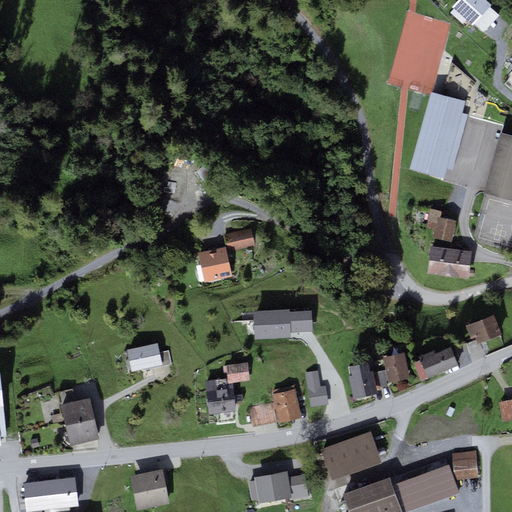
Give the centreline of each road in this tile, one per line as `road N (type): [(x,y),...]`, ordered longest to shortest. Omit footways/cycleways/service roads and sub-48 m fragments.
road 1 (tertiary): [(511,353),(341,425),(259,444),(0,468)]
road 2 (track): [(291,0),(354,94),(383,232),(414,296)]
road 3 (track): [(266,216),(234,197),(207,197),(161,233),(0,315)]
road 4 (track): [(416,467),(477,441),(486,448),(486,511)]
